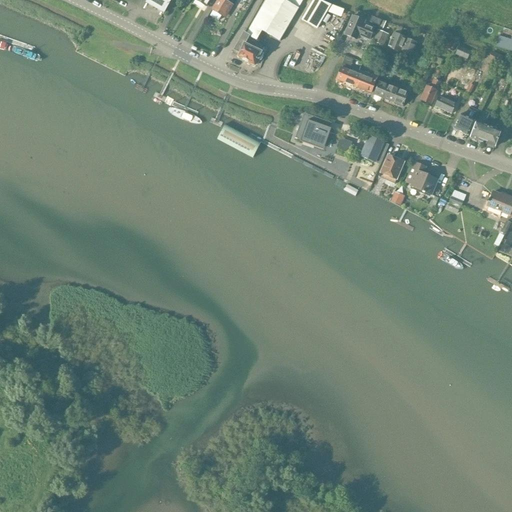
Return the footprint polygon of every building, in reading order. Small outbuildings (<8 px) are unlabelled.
[(163,13),(170,0),(147,0),(146,3),(163,13)] [(217,0),(211,10),(223,17),(225,18),(232,7),(230,5),(231,4),(232,0),(217,0)] [(265,0),(246,34),(249,36),(256,40),(261,30),(279,41),(297,9),(282,0),(265,0)] [(317,0),(313,0),(301,20),(316,29),(330,5),(317,0)] [(328,12),(341,17),(343,10),(331,5),(328,12)] [(363,24),(364,21),(352,16),(344,35),(356,40),(358,35),(369,40),(374,28),(363,24)] [(381,32),(384,25),(386,22),(382,21),(373,41),(383,46),(387,35),(381,32)] [(394,33),(387,48),(399,53),(405,38),(399,35),(400,33),(395,31),(394,33)] [(257,60),(258,60),(259,59),(260,59),(261,57),(261,56),(262,54),(262,52),(244,44),(249,36),(246,34),(243,32),(233,50),(239,53),(238,56),(243,58),(242,60),(248,63),(254,66),(257,60)] [(511,50),(511,34),(510,40),(498,37),(496,46),(511,50)] [(435,38),(429,36),(427,35),(423,43),(432,47),(435,38)] [(411,56),(416,43),(411,41),(406,39),(401,52),(411,56)] [(445,40),(442,46),(452,50),(455,44),(452,43),(452,41),(448,40),(448,41),(445,40)] [(455,54),(466,59),(469,51),(458,47),(455,54)] [(491,52),(488,59),(500,65),(503,57),(491,52)] [(345,56),(341,68),(349,71),(353,60),(345,56)] [(511,62),(507,60),(503,69),(509,72),(511,64),(511,62)] [(336,79),(353,86),(358,74),(349,71),(341,68),(336,79)] [(358,74),(353,86),(370,93),(375,81),(376,78),(359,71),(358,74)] [(498,77),(509,83),(511,77),(500,71),(498,77)] [(430,105),(436,90),(439,82),(434,80),(430,88),(426,86),(420,101),(430,105)] [(373,95),(383,98),(388,86),(378,82),(373,95)] [(388,86),(383,98),(392,102),(398,90),(388,86)] [(398,90),(392,102),(402,106),(407,94),(398,90)] [(451,114),(457,100),(446,95),(444,99),(439,97),(434,107),(451,114)] [(303,113),(294,138),(300,140),(303,141),(304,139),(310,140),(311,144),(321,148),(328,128),(330,123),(325,121),(311,116),(303,113)] [(467,136),(474,121),(459,115),(453,129),(467,136)] [(479,139),(483,141),(488,128),(476,123),(470,138),(478,141),(479,139)] [(488,128),(483,141),(486,142),(486,144),(494,147),(500,132),(488,128)] [(369,136),(360,156),(374,162),(380,165),(385,153),(380,150),(383,143),(369,136)] [(388,155),(380,176),(379,177),(395,184),(404,162),(388,155)] [(431,195),(437,180),(422,174),(425,167),(414,163),(406,182),(411,184),(411,186),(431,195)] [(509,216),(511,207),(511,197),(501,193),(500,195),(493,192),(490,199),(489,199),(488,201),(486,201),(482,209),(500,217),(502,213),(509,216)] [(449,202),(461,206),(463,201),(451,197),(449,202)] [(457,214),(459,208),(448,204),(446,209),(457,214)] [(506,221),(501,232),(506,235),(511,223),(506,221)]
